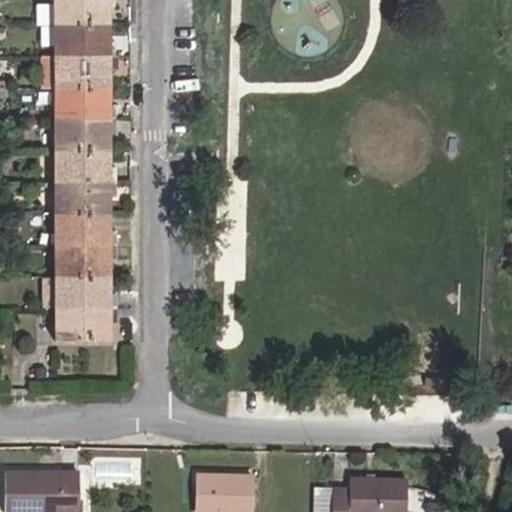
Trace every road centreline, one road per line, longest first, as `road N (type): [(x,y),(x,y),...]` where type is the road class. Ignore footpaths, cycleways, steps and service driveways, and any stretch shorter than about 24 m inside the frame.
road 1 (residential): [(155,425),(151,0)]
road 2 (residential): [(155,425),(511,432)]
road 3 (residential): [(0,425),(155,425)]
